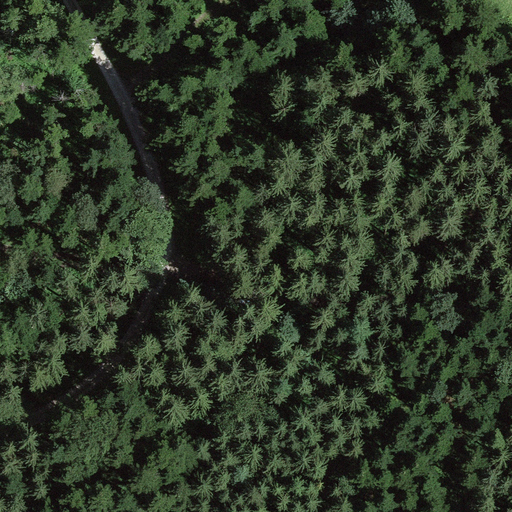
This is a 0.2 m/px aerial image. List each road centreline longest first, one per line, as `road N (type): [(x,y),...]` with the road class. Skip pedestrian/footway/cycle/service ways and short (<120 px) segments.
road 1 (track): [(74,0),(163,179),(167,267),(150,310),(101,374),(66,401),(0,431)]
road 2 (track): [(457,511),(451,489),(292,316),(167,267)]
road 3 (track): [(0,251),(167,267)]
road 4 (track): [(118,81),(234,0)]
